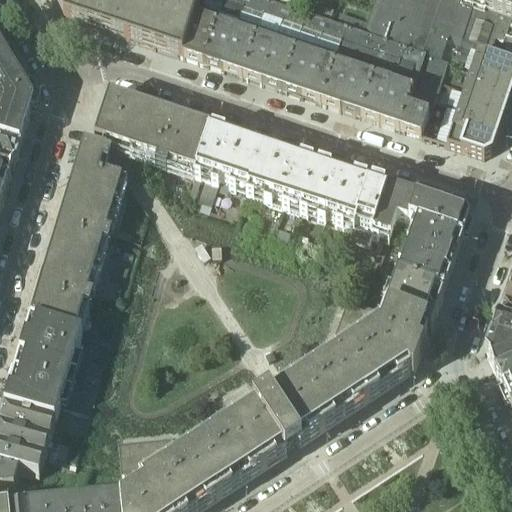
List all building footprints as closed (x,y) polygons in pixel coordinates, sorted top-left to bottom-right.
[(196,6),(179,0),(51,0),(63,23),(178,62),(196,6)] [(201,69),(223,0),(203,0),(182,63),(201,69)] [(244,0),(223,0),(201,69),(219,75),(244,0)] [(240,82),(265,7),(244,0),(219,75),(240,82)] [(300,4),(289,0),(280,0),(278,7),(296,14),(300,4)] [(407,0),(375,0),(367,28),(364,39),(383,45),(393,49),(407,0)] [(471,11),(474,0),(407,0),(393,49),(403,52),(424,59),(446,66),(452,47),(458,49),(471,11)] [(511,45),(511,0),(474,0),(471,11),(458,49),(478,56),(477,59),(497,66),(505,43),(511,45)] [(285,13),(269,8),(265,7),(240,82),(260,89),(285,13)] [(280,96),(305,20),(285,13),(260,89),(280,96)] [(364,39),(367,28),(338,18),(335,30),(344,33),(364,39)] [(299,102),(324,26),(305,20),(280,96),(299,102)] [(344,33),(335,30),(324,26),(299,102),(318,109),(344,33)] [(338,115),(364,39),(344,33),(318,109),(338,115)] [(358,122),(383,45),(364,39),(338,115),(358,122)] [(511,70),(511,45),(505,43),(497,66),(511,70)] [(378,129),(403,52),(393,49),(383,45),(358,122),(378,129)] [(424,59),(403,52),(378,129),(397,135),(406,112),(424,59)] [(33,109),(25,97),(0,55),(0,146),(20,153),(33,109)] [(427,119),(439,85),(446,66),(424,59),(406,112),(397,135),(420,143),(427,119)] [(511,70),(497,66),(477,59),(471,77),(511,91),(511,70)] [(508,110),(511,98),(511,91),(471,77),(465,96),(508,110)] [(502,129),(508,110),(465,96),(458,114),(502,129)] [(194,180),(209,135),(109,102),(94,146),(194,180)] [(496,148),(502,129),(458,114),(452,133),(496,148)] [(491,161),(496,148),(452,133),(446,152),(484,164),(491,161)] [(232,191),(246,147),(209,135),(194,180),(194,183),(201,186),(202,181),(214,185),(213,190),(219,192),(220,187),(232,191)] [(20,153),(0,146),(0,167),(14,171),(20,153)] [(299,221),(316,171),(246,147),(232,191),(230,195),(235,197),(237,193),(248,196),(246,203),(299,221)] [(83,150),(66,209),(111,223),(121,187),(99,180),(106,157),(83,150)] [(0,194),(7,197),(14,171),(0,167),(0,194)] [(352,238),(369,188),(316,171),(299,221),(352,238)] [(193,206),(200,186),(194,184),(187,204),(193,206)] [(197,207),(211,211),(217,192),(204,188),(197,207)] [(386,194),(369,188),(352,238),(350,245),(367,251),(369,244),(371,239),(386,194)] [(386,194),(371,239),(369,244),(376,246),(378,242),(387,245),(394,225),(411,231),(461,248),(468,227),(465,220),(386,194)] [(66,209),(48,267),(93,280),(111,223),(66,209)] [(461,248),(411,231),(409,238),(414,240),(407,260),(402,259),(397,273),(402,275),(398,284),(444,299),(461,248)] [(48,267),(31,325),(76,338),(93,280),(48,267)] [(444,299),(398,284),(384,320),(422,335),(422,336),(430,339),(444,299)] [(511,308),(504,305),(498,325),(511,329),(511,308)] [(299,455),(410,383),(413,384),(427,345),(420,342),(422,336),(422,335),(384,320),(347,306),(327,357),(338,361),(174,468),(172,444),(117,450),(122,499),(123,511),(212,511),(287,464),(282,457),(295,448),(299,455)] [(81,340),(76,338),(31,325),(14,381),(65,396),(81,340)] [(511,329),(498,325),(486,359),(495,378),(511,370),(511,329)] [(511,370),(495,378),(502,395),(511,390),(511,370)] [(14,381),(4,415),(54,430),(65,396),(14,381)] [(511,390),(502,395),(511,418),(511,390)] [(89,415),(64,407),(62,413),(87,421),(89,415)] [(4,415),(0,427),(0,432),(49,448),(54,430),(4,415)] [(0,432),(0,451),(44,465),(49,448),(0,432)] [(75,467),(79,454),(58,448),(54,460),(75,467)] [(465,449),(456,453),(459,462),(469,458),(465,449)] [(44,465),(0,451),(0,494),(2,495),(15,494),(20,477),(39,483),(44,465)] [(123,511),(122,499),(63,505),(63,511),(123,511)]
